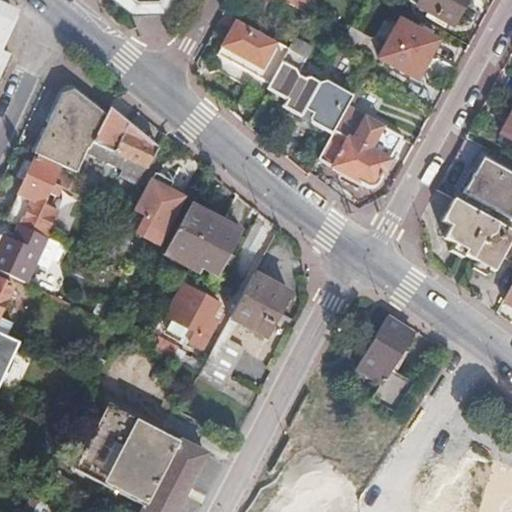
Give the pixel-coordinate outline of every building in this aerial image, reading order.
[(133,0),(108,0),(126,15),(166,14),(173,0),(159,0),(159,1),(136,2),(133,0)] [(419,0),(417,4),(452,23),(464,0),(419,0)] [(4,49),(20,16),(16,13),(0,5),(0,48),(1,47),(4,49)] [(273,75),(289,47),(275,40),(274,41),(235,20),(235,18),(223,11),(218,20),(231,27),(216,54),(269,83),(273,75)] [(378,58),(416,79),(437,42),(399,19),(378,58)] [(331,132),(333,129),(345,106),(348,102),(350,98),(352,94),(326,80),(320,80),(309,74),(304,77),(297,73),(312,47),(295,37),(289,47),(273,75),(269,83),(266,87),(286,98),(282,106),(300,115),(302,111),(312,116),(312,121),(331,132)] [(0,76),(11,52),(4,49),(1,47),(0,48),(0,76)] [(139,184),(148,168),(92,140),(106,115),(74,90),(62,92),(42,136),(36,150),(76,168),(86,150),(122,167),(119,174),(139,184)] [(331,132),(317,157),(368,186),(376,184),(401,138),(365,117),(345,106),(333,129),(331,132)] [(148,168),(159,147),(110,107),(106,115),(92,140),(148,168)] [(511,112),(500,133),(511,139),(511,112)] [(8,219),(20,224),(33,230),(64,166),(38,154),(8,219)] [(474,195),(488,203),(491,198),(501,204),(511,184),(511,174),(482,158),(467,184),(477,189),(474,195)] [(158,244),(182,197),(163,187),(168,177),(156,171),(136,210),(145,215),(136,233),(158,244)] [(511,260),(511,232),(452,199),(440,220),(450,226),(443,239),(452,244),(448,252),(462,259),(464,254),(494,271),(503,256),(511,260)] [(196,267),(218,226),(187,210),(165,251),(196,267)] [(0,247),(0,269),(26,282),(35,262),(48,268),(60,243),(33,230),(20,224),(13,238),(6,235),(0,247)] [(240,238),(218,226),(196,267),(218,279),(240,238)] [(289,292),(255,273),(202,370),(225,383),(230,375),(245,348),(228,340),(238,321),(264,336),(279,310),(289,292)] [(0,333),(7,337),(14,322),(0,315),(0,313),(12,286),(0,279),(0,333)] [(511,281),(501,300),(511,306),(511,281)] [(174,319),(207,337),(216,320),(211,318),(219,303),(191,288),(174,319)] [(392,413),(412,383),(388,368),(410,333),(386,316),(359,362),(372,371),(367,378),(379,384),(370,399),(392,413)] [(81,371),(96,378),(123,329),(123,328),(107,320),(81,371)] [(0,333),(0,382),(18,342),(7,337),(0,333)] [(188,382),(195,369),(177,360),(167,380),(173,382),(176,375),(188,382)] [(76,464),(112,484),(142,427),(105,406),(76,464)] [(112,484),(133,495),(164,439),(142,427),(112,484)] [(164,439),(133,495),(146,501),(140,511),(175,511),(205,453),(180,439),(177,443),(165,437),(164,439)] [(24,511),(35,511),(41,500),(32,495),(24,511)] [(41,500),(35,511),(58,511),(60,510),(41,500)]
